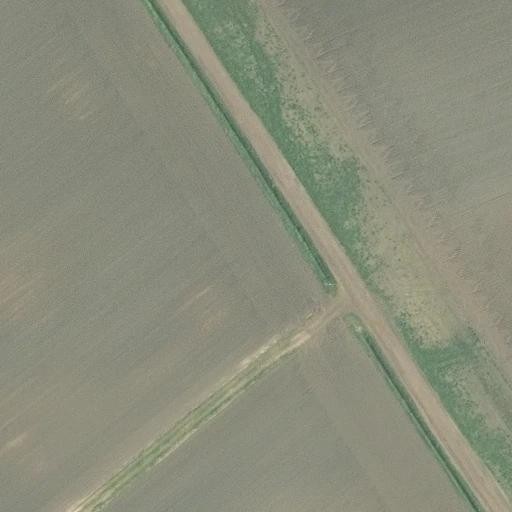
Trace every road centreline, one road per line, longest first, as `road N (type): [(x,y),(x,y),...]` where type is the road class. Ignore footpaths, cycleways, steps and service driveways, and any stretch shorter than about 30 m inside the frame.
road 1 (track): [(165,0),(500,511)]
road 2 (track): [(80,511),(353,289)]
